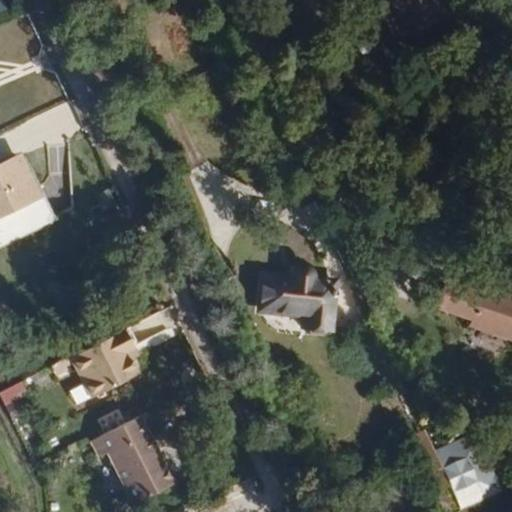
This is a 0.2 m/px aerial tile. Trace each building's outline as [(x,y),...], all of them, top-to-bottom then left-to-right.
[(444,12),(438,0),(385,0),(402,34),(444,12)] [(0,246),(56,218),(21,154),(0,163),(0,246)] [(374,276),(362,251),(343,260),(355,284),(374,276)] [(511,338),(511,296),(478,285),(475,293),(445,283),(437,307),(472,319),(470,325),(508,337),(511,338)] [(339,353),(339,303),(321,303),(318,295),(315,292),(309,291),(305,293),(302,297),(302,302),(266,301),(265,342),(310,343),(310,353),(339,353)] [(171,307),(127,324),(138,350),(181,333),(171,307)] [(135,379),(128,366),(124,357),(131,354),(123,336),(69,361),(87,402),(135,379)] [(135,363),(131,354),(124,357),(128,366),(135,363)] [(167,490),(135,422),(89,443),(97,461),(106,458),(130,507),(167,490)] [(448,511),(461,506),(426,429),(409,437),(443,511),(448,511)] [(503,488),(478,432),(436,450),(461,506),(503,488)]
